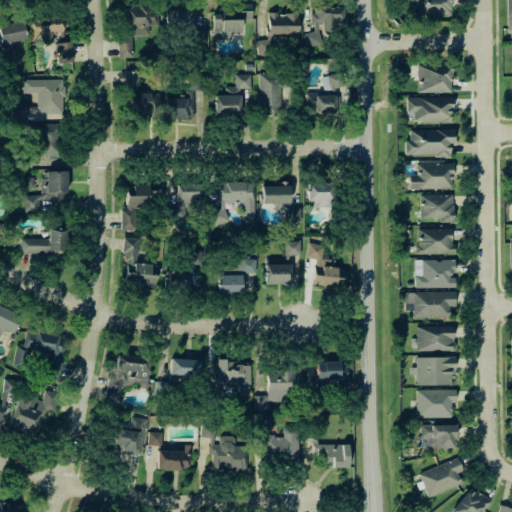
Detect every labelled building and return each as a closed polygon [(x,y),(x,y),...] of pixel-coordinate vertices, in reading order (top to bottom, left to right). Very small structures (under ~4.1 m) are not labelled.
[(450,14),(450,0),(410,0),(410,15),(450,14)] [(211,12),(212,32),(218,32),(218,38),(229,38),(229,31),(240,31),(240,19),(251,19),(250,3),(238,3),(238,12),(211,12)] [(305,46),(321,44),(318,29),(344,24),(341,4),(310,8),(313,31),(303,32),(305,46)] [(131,35),(148,35),(147,25),(157,25),(156,6),(120,7),(121,57),(131,57),(131,35)] [(165,8),(164,30),(192,31),(193,9),(165,8)] [(298,34),(297,12),(267,13),(268,35),(298,34)] [(29,18),(30,41),(63,41),(63,17),(29,18)] [(24,39),(22,21),(0,22),(0,51),(15,50),(14,40),(24,39)] [(257,39),(256,54),(269,55),(270,40),(257,39)] [(70,41),(54,42),(55,63),(71,62),(70,41)] [(450,64),(414,64),(414,92),(447,92),(447,81),(450,81),(450,64)] [(137,71),(127,71),(128,112),(158,112),(157,92),(138,93),(137,71)] [(279,113),(280,86),(286,87),(286,74),(258,73),(258,113),(279,113)] [(239,114),(239,88),(250,88),(249,74),(234,74),(234,86),(224,86),(224,95),(214,95),(214,115),(239,114)] [(334,112),(334,87),(341,87),(340,74),(321,74),(321,92),(304,93),(304,112),(334,112)] [(63,113),(62,79),(22,79),(22,93),(36,93),(36,113),(63,113)] [(404,121),(450,122),(450,97),(405,96),(404,121)] [(60,156),(61,124),(37,123),(36,155),(60,156)] [(452,129),(408,129),(408,139),(404,140),(404,155),(448,155),(448,144),(452,144),(452,129)] [(450,163),(414,163),(414,174),(406,174),(406,187),(448,188),(448,179),(450,179),(450,163)] [(23,212),(39,212),(38,199),(66,199),(65,170),(41,171),(41,194),(23,194),(23,212)] [(242,220),(252,220),(252,181),(219,181),(219,201),(242,201),(242,220)] [(175,204),(170,204),(169,218),(183,218),(183,207),(201,208),(202,183),(176,182),(175,204)] [(313,207),(331,207),(330,182),(305,182),(306,200),(313,200),(313,207)] [(125,183),(124,209),(120,209),(120,229),(134,229),(134,207),(147,207),(147,198),(156,198),(157,184),(125,183)] [(260,184),(260,203),(272,203),(272,209),(285,209),(285,221),(299,221),(299,208),(288,208),(288,185),(260,184)] [(449,194),(417,194),(417,218),(438,218),(437,222),(451,222),(451,208),(449,208),(449,194)] [(212,210),(213,224),(226,223),(224,202),(219,202),(220,209),(212,210)] [(416,228),(416,254),(452,253),(451,228),(416,228)] [(47,239),(19,238),(19,253),(65,254),(66,229),(47,229),(47,239)] [(299,240),(283,241),(284,255),(299,254),(299,240)] [(314,259),(311,283),(340,286),(341,278),(334,277),(336,259),(326,258),(327,245),(307,242),(305,257),(314,259)] [(254,259),(239,259),(239,272),(255,272),(254,259)] [(413,287),(454,287),(454,277),(452,277),(452,259),(413,259),(413,287)] [(220,273),(239,272),(238,263),(219,263),(220,273)] [(264,264),(289,264),(289,283),(265,284),(264,264)] [(164,270),(164,288),(189,289),(190,270),(164,270)] [(216,294),(240,293),(240,274),(216,275),(216,294)] [(454,306),(454,291),(404,292),(404,310),(411,310),(412,318),(448,317),(448,306),(454,306)] [(0,334),(2,329),(12,333),(20,315),(0,306),(0,334)] [(415,326),(415,351),(453,350),(452,325),(415,326)] [(43,379),(57,382),(65,336),(25,329),(22,346),(15,345),(11,364),(27,367),(29,350),(47,353),(43,379)] [(146,385),(147,355),(116,354),(115,378),(107,378),(106,398),(118,398),(119,384),(146,385)] [(452,356),(413,357),(413,384),(447,384),(447,378),(450,378),(450,369),(452,369),(452,356)] [(200,360),(169,358),(167,381),(154,380),(153,396),(169,397),(170,377),(198,379),(200,360)] [(249,395),(250,362),(216,361),(216,383),(235,384),(235,395),(249,395)] [(316,362),(316,381),(346,381),(345,362),(316,362)] [(268,401),(299,401),(299,370),(266,371),(266,395),(253,395),(253,410),(268,410),(268,401)] [(2,392),(16,392),(16,380),(3,379),(2,392)] [(452,388),(413,389),(413,417),(448,417),(448,402),(452,402),(452,388)] [(42,409),(53,412),(58,393),(43,389),(41,400),(17,394),(8,429),(36,436),(42,409)] [(141,452),(142,418),(129,417),(129,420),(116,420),(115,451),(141,452)] [(425,448),(454,447),(453,424),(418,424),(418,439),(425,439),(425,448)] [(297,461),(297,429),(282,430),(282,436),(264,437),(265,462),(297,461)] [(148,431),(161,432),(160,446),(147,445),(148,431)] [(210,470),(243,469),(242,445),(234,445),(234,435),(218,436),(218,444),(209,444),(210,470)] [(347,467),(347,444),(312,444),(312,455),(324,455),(324,463),(331,462),(331,467),(347,467)] [(454,457),(415,473),(425,497),(459,482),(455,472),(460,470),(454,457)] [(458,511),(486,511),(486,493),(458,493),(458,511)] [(0,511),(19,511),(19,502),(0,501),(0,511)]
